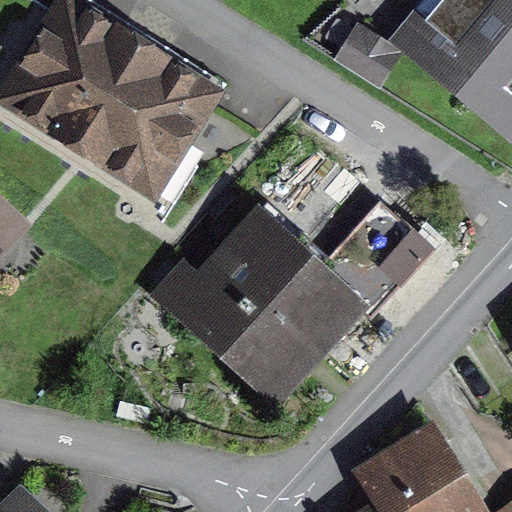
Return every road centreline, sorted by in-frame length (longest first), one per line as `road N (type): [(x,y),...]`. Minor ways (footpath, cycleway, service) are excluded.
road 1 (residential): [(184,0),(511,213)]
road 2 (residential): [(511,262),(290,511)]
road 3 (residential): [(0,417),(184,468),(241,491),(267,511)]
